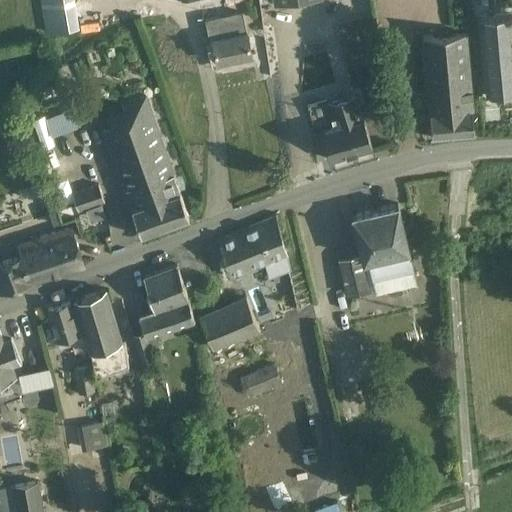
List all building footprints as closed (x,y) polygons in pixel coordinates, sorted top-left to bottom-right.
[(52,0),(58,31),(79,27),(74,0),(52,0)] [(213,39),(217,61),(250,55),(242,12),(217,17),(215,8),(204,10),(206,19),(205,19),(209,39),(213,39)] [(511,17),(511,14),(480,16),(487,95),(511,92),(511,17)] [(430,113),(431,137),(473,134),(472,110),(472,109),(472,106),(466,32),(422,36),(428,113),(430,113)] [(123,184),(140,235),(190,217),(147,92),(122,101),(129,119),(102,128),(122,185),(123,184)] [(333,127),(321,131),(330,160),(371,147),(362,119),(361,119),(354,95),(327,103),(333,127)] [(77,109),(50,117),(56,135),(82,127),(77,109)] [(0,153),(0,179),(5,188),(29,173),(12,146),(0,153)] [(98,183),(72,193),(79,212),(105,202),(98,183)] [(337,259),(347,294),(374,288),(375,291),(416,280),(408,248),(398,203),(351,215),(361,253),(337,259)] [(264,262),(268,276),(291,268),(275,216),(219,237),(230,276),(264,262)] [(0,261),(0,290),(83,264),(71,226),(17,243),(21,255),(0,261)] [(144,331),(132,334),(141,364),(155,360),(152,348),(147,333),(157,330),(192,319),(188,309),(174,264),(143,274),(154,307),(138,312),(144,331)] [(90,348),(95,374),(128,364),(125,338),(121,339),(106,290),(74,300),(89,349),(90,348)] [(245,295),(199,314),(213,347),(259,328),(245,295)] [(74,317),(69,302),(48,309),(57,338),(60,348),(72,344),(74,352),(88,348),(78,316),(74,317)] [(0,382),(16,376),(0,333),(0,382)] [(273,363),(239,376),(247,396),(281,382),(273,363)] [(74,368),(78,393),(94,390),(90,365),(74,368)] [(22,372),(29,408),(59,403),(52,366),(22,372)] [(77,426),(81,450),(106,445),(102,422),(77,426)] [(44,511),(38,480),(0,487),(0,511),(44,511)]
